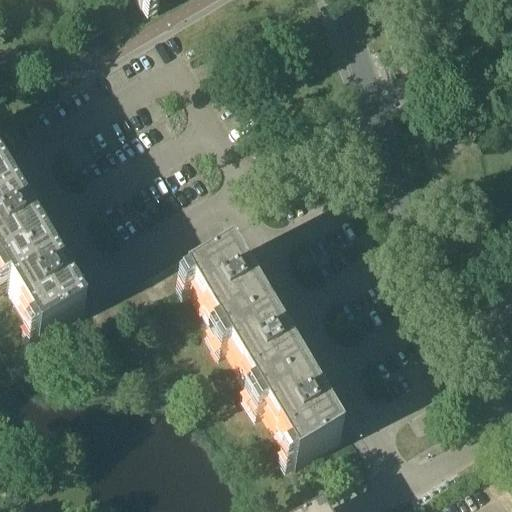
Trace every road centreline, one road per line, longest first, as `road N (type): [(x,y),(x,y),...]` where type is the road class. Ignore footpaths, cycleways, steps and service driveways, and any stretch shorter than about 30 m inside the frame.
road 1 (unclassified): [(407,487),(260,246),(244,195),(378,116)]
road 2 (unclassified): [(511,386),(403,192),(378,116)]
road 3 (unclassified): [(407,487),(511,424)]
road 4 (unclassified): [(378,116),(345,0)]
